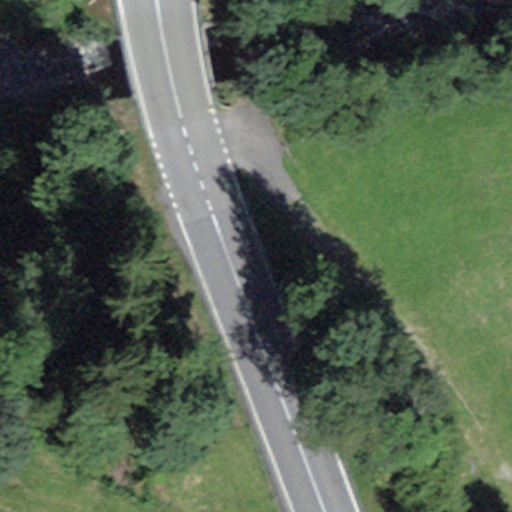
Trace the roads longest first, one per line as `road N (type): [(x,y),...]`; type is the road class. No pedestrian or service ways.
road 1 (track): [(511,508),(423,357),(293,203),(181,124)]
road 2 (secondary): [(173,89),(327,511)]
